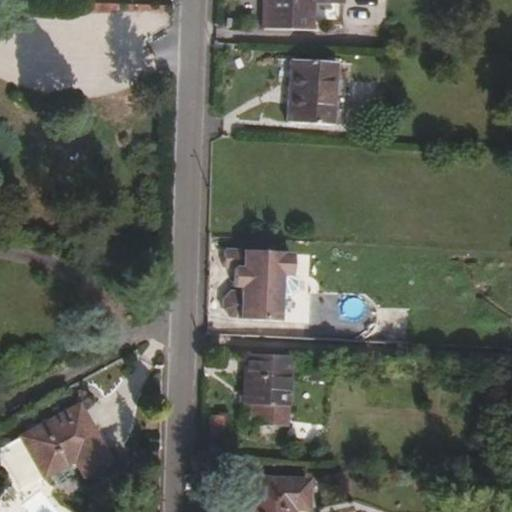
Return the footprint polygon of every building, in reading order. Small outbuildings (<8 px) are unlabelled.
[(342,23),(342,0),(265,0),(265,27),(311,29),(311,23),(342,23)] [(348,126),(349,61),(305,60),(305,125),(348,126)] [(276,321),(278,294),(288,294),(295,290),(295,279),(288,275),(289,255),(279,254),(280,252),(223,250),(222,268),(239,269),(239,276),(234,276),(231,280),(231,286),(221,296),(221,308),(227,318),(237,318),(237,320),(276,321)] [(288,428),(291,358),(249,355),(248,405),(258,404),(257,426),(288,428)] [(257,426),(258,404),(248,405),(247,425),(257,426)] [(111,462),(78,408),(3,452),(23,489),(72,461),(84,478),(111,462)] [(291,511),(293,479),(248,478),(247,511),(291,511)]
